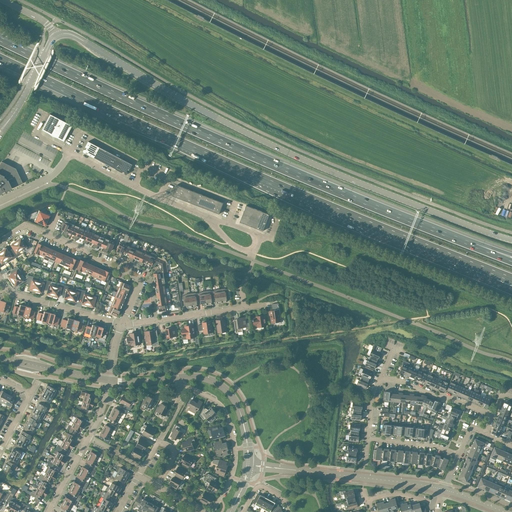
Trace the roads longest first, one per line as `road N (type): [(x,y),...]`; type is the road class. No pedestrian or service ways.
road 1 (motorway): [(0,58),(249,173),(499,274)]
road 2 (motorway): [(475,246),(216,141),(0,40)]
road 3 (tertiary): [(511,239),(281,149),(77,36),(56,35)]
road 4 (unclassified): [(442,489),(247,464)]
road 5 (residential): [(212,511),(232,476),(234,441),(224,408),(180,386)]
road 6 (residential): [(47,236),(142,280),(122,324)]
road 7 (unclassified): [(70,153),(207,217)]
road 8 (tertiary): [(247,464),(232,396),(211,380),(179,377)]
road 9 (residential): [(122,324),(4,288)]
road 10 (residential): [(122,324),(244,308)]
